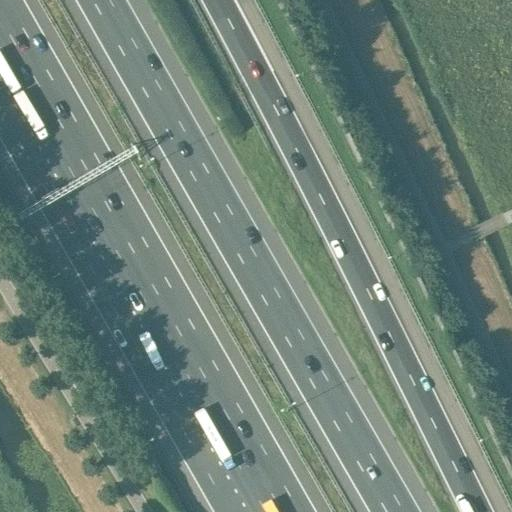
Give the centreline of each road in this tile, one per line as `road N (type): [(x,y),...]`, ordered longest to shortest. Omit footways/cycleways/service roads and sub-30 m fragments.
road 1 (motorway): [(406,511),(109,0)]
road 2 (motorway): [(480,511),(219,0)]
road 3 (motorway): [(0,30),(275,511)]
road 4 (unclassified): [(511,404),(319,0)]
